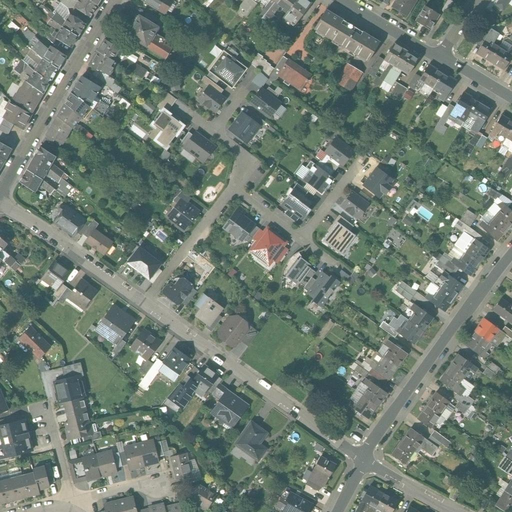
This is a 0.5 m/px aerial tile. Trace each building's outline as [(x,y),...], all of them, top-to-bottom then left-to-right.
[(97,6),(86,0),(74,0),(78,2),(74,9),(89,19),(97,6)] [(138,0),(139,0),(154,9),(157,4),(168,11),(173,3),(169,0),(138,0)] [(257,4),(251,0),(250,0),(247,4),(253,9),(257,4)] [(277,0),(271,8),(267,12),(262,19),(268,25),(274,17),(272,16),(279,7),(283,10),(281,11),(286,14),(283,18),(294,27),(311,5),(304,0),(277,0)] [(415,0),(397,0),(392,9),(406,16),(415,0)] [(447,0),(441,11),(446,14),(452,3),(447,0)] [(511,0),(500,0),(496,6),(504,11),(511,0)] [(426,8),(424,7),(415,22),(429,31),(439,15),(426,8)] [(355,28),(326,11),(314,30),(343,47),(355,28)] [(85,26),(70,16),(65,23),(56,16),(55,17),(52,20),(61,27),(78,38),(85,26)] [(141,19),(137,16),(132,24),(135,25),(128,36),(166,59),(171,49),(163,44),(165,41),(154,34),(157,28),(153,26),(141,19)] [(155,23),(143,16),(141,19),(153,26),(155,23)] [(78,38),(61,27),(52,20),(51,19),(47,24),(47,25),(58,34),(56,36),(53,34),(51,36),(61,43),(71,49),(78,38)] [(262,19),(253,30),(260,36),(268,25),(262,19)] [(53,34),(43,25),(38,32),(52,44),(58,48),(61,43),(51,36),(53,34)] [(379,43),(355,28),(343,47),(368,62),(379,43)] [(489,34),(476,55),(490,63),(499,47),(491,42),(494,37),(489,34)] [(120,49),(104,40),(97,52),(112,61),(113,59),(120,49)] [(48,51),(38,42),(31,49),(36,54),(42,59),(59,70),(67,56),(51,47),(48,51)] [(403,50),(393,44),(383,61),(389,64),(384,72),(388,74),(403,50)] [(508,52),(499,47),(490,63),(504,71),(511,57),(511,47),(508,52)] [(238,55),(229,48),(225,52),(235,59),(238,55)] [(31,49),(24,59),(31,64),(33,60),(36,54),(31,49)] [(419,59),(403,50),(388,74),(384,81),(392,87),(400,74),(399,74),(401,71),(409,76),(419,59)] [(225,52),(223,51),(208,72),(209,73),(219,80),(232,90),(247,69),(235,59),(225,52)] [(112,61),(97,52),(88,65),(108,77),(112,70),(110,68),(113,62),(112,61)] [(59,70),(42,59),(36,54),(33,60),(40,64),(39,67),(38,66),(35,71),(51,82),(59,70)] [(258,54),(251,64),(268,79),(274,70),(270,66),(270,65),(266,62),(262,58),(262,57),(258,54)] [(274,70),(268,79),(273,84),(278,76),(288,61),(283,57),(274,70)] [(139,67),(124,58),(122,61),(119,58),(118,60),(116,59),(115,60),(113,59),(112,61),(133,74),(134,75),(139,67)] [(51,82),(35,71),(23,60),(16,72),(21,76),(24,71),(32,77),(28,83),(44,94),(51,82)] [(310,75),(288,61),(278,76),(299,91),(305,82),(307,83),(309,80),(307,79),(310,75)] [(363,71),(349,62),(336,83),(350,92),(363,71)] [(133,74),(119,65),(116,69),(120,72),(119,74),(129,80),(133,74)] [(442,74),(429,65),(424,73),(422,72),(420,75),(422,76),(421,78),(419,81),(420,81),(417,86),(421,89),(424,84),(433,89),(442,74)] [(219,80),(209,73),(206,78),(215,85),(219,80)] [(442,74),(433,89),(441,95),(439,99),(444,102),(456,82),(442,74)] [(421,78),(416,75),(409,87),(414,90),(417,86),(420,81),(419,81),(421,78)] [(100,88),(82,77),(71,93),(89,107),(94,111),(97,106),(91,102),(100,88)] [(376,77),(371,86),(378,90),(384,81),(376,77)] [(215,85),(206,78),(202,82),(208,87),(219,95),(223,91),(215,85)] [(27,82),(19,96),(20,97),(15,105),(16,105),(33,115),(44,94),(28,83),(27,82)] [(208,87),(198,100),(204,104),(203,105),(208,109),(209,108),(215,112),(225,99),(219,95),(208,87)] [(266,94),(261,89),(248,107),(269,122),(282,105),(276,101),(272,98),(266,94)] [(281,97),(270,89),(266,94),(276,101),(281,97)] [(166,92),(157,107),(163,112),(163,111),(167,113),(177,100),(166,92)] [(89,107),(71,93),(57,116),(70,126),(72,128),(76,124),(89,107)] [(454,108),(448,119),(461,127),(467,117),(477,102),(463,93),(454,108)] [(33,115),(16,105),(15,105),(12,101),(6,110),(9,111),(5,118),(7,120),(15,125),(24,130),(33,115)] [(108,107),(100,102),(97,106),(94,111),(102,117),(108,107)] [(490,110),(477,102),(467,117),(476,122),(471,130),(476,133),(477,133),(477,132),(490,110)] [(150,112),(142,104),(138,109),(146,116),(150,112)] [(449,105),(438,124),(443,127),(448,119),(454,108),(449,105)] [(167,113),(163,111),(163,112),(152,125),(162,133),(156,141),(159,144),(159,143),(166,149),(175,137),(177,138),(185,127),(177,121),(178,120),(171,115),(171,116),(167,113)] [(266,123),(251,112),(248,117),(260,126),(262,128),(266,123)] [(248,117),(242,113),(228,131),(246,144),(260,126),(248,117)] [(70,126),(57,116),(47,136),(62,145),(68,134),(66,133),(70,126)] [(511,123),(500,116),(488,136),(494,139),(496,135),(505,140),(511,128),(511,123)] [(7,120),(5,119),(0,127),(0,129),(9,135),(15,125),(7,120)] [(88,133),(79,126),(79,127),(76,124),(72,128),(84,138),(88,133)] [(511,128),(505,140),(502,144),(509,149),(508,151),(511,153),(511,128)] [(188,132),(178,145),(184,150),(185,148),(194,137),(188,132)] [(476,133),(471,141),(470,141),(464,152),(470,155),(476,145),(482,136),(477,132),(477,133),(476,133)] [(214,147),(196,134),(194,137),(185,148),(203,161),(214,147)] [(482,136),(476,145),(481,148),(486,139),(482,136)] [(354,152),(335,138),(324,153),(327,155),(339,165),(343,167),(354,152)] [(0,156),(6,160),(12,150),(0,142),(0,156)] [(40,148),(33,160),(49,169),(56,174),(59,169),(52,163),(56,157),(40,148)] [(339,165),(327,155),(321,162),(334,172),(339,165)] [(49,169),(33,160),(27,171),(42,180),(46,174),(53,179),(56,174),(49,169)] [(316,166),(310,161),(305,168),(309,171),(302,180),(322,195),(326,188),(328,189),(330,186),(329,185),(334,179),(330,176),(316,166)] [(321,162),(320,161),(316,166),(330,176),(334,172),(321,162)] [(68,176),(59,169),(56,174),(64,181),(68,176)] [(392,180),(376,169),(363,186),(379,198),(383,193),(385,195),(390,188),(388,186),(392,180)] [(42,180),(27,171),(20,183),(37,193),(39,191),(37,190),(39,185),(51,195),(55,190),(42,180)] [(64,181),(56,174),(53,179),(61,185),(64,181)] [(308,192),(297,184),(292,189),(293,190),(304,198),(308,192)] [(304,198),(293,190),(292,189),(289,188),(285,196),(288,197),(281,205),(288,210),(299,218),(302,221),(310,211),(307,209),(311,204),(304,198)] [(500,195),(490,189),(487,195),(497,201),(500,195)] [(61,195),(55,190),(51,195),(57,199),(61,195)] [(191,199),(181,191),(173,200),(177,203),(180,199),(187,204),(191,199)] [(357,196),(351,192),(341,206),(346,211),(345,212),(351,216),(352,215),(358,219),(368,205),(366,204),(357,196)] [(370,199),(360,192),(357,196),(366,204),(370,199)] [(177,203),(167,217),(178,226),(177,227),(182,231),(184,229),(185,231),(199,213),(187,204),(180,199),(177,203)] [(501,210),(494,217),(507,230),(511,224),(511,212),(504,206),(501,210)] [(85,222),(63,207),(61,207),(59,210),(59,213),(62,215),(56,223),(74,237),(77,234),(84,224),(85,222)] [(299,218),(288,210),(284,214),(295,223),(299,218)] [(254,226),(236,211),(223,228),(242,242),(244,240),(254,226)] [(353,227),(339,216),(331,227),(332,228),(337,222),(349,232),(353,227)] [(487,225),(483,229),(496,241),(507,230),(494,217),(487,225)] [(99,225),(93,220),(88,227),(82,235),(89,239),(95,231),(99,225)] [(332,228),(322,241),(341,255),(355,236),(349,232),(337,222),(332,228)] [(84,224),(77,234),(81,237),(82,235),(88,227),(84,224)] [(254,226),(244,240),(248,244),(259,229),(254,226)] [(113,244),(95,231),(89,239),(86,242),(105,255),(113,244)] [(284,245),(266,231),(250,251),(257,257),(262,256),(270,263),(272,261),(283,246),(284,245)] [(7,244),(0,237),(0,258),(1,260),(9,267),(14,261),(5,253),(7,251),(4,248),(7,244)] [(488,251),(474,240),(470,245),(465,253),(479,263),(488,251)] [(283,246),(272,261),(277,265),(288,250),(283,246)] [(160,264),(139,249),(128,263),(148,278),(149,279),(157,268),(160,264)] [(283,270),(281,277),(290,280),(296,285),(298,283),(300,284),(311,269),(309,268),(311,266),(303,260),(298,252),(292,257),(287,263),(283,270)] [(25,260),(17,253),(13,257),(21,264),(25,260)] [(459,261),(455,266),(470,277),(479,263),(465,253),(459,261)] [(459,261),(454,258),(451,263),(455,266),(459,261)] [(21,271),(15,266),(16,263),(14,261),(9,267),(17,275),(21,271)] [(70,273),(54,262),(41,280),(56,290),(57,291),(62,285),(70,273)] [(455,273),(444,266),(441,271),(444,273),(451,278),(455,273)] [(157,268),(149,279),(148,278),(146,280),(152,284),(162,272),(157,268)] [(311,269),(300,284),(304,287),(312,278),(315,273),(311,269)] [(359,275),(354,272),(350,277),(355,280),(359,275)] [(451,278),(444,273),(439,279),(444,283),(439,289),(454,299),(463,286),(451,278)] [(308,293),(307,294),(314,298),(312,300),(321,307),(339,283),(330,276),(329,278),(322,274),(316,281),(308,293)] [(304,287),(303,289),(308,293),(316,281),(312,278),(304,287)] [(72,292),(67,298),(68,298),(75,304),(76,302),(85,308),(96,292),(80,280),(72,292)] [(181,280),(175,288),(171,284),(169,286),(167,286),(163,291),(164,295),(169,299),(172,299),(174,301),(175,304),(177,305),(179,304),(180,303),(192,289),(192,286),(184,280),(181,280)] [(409,301),(416,291),(403,280),(395,290),(409,301)] [(57,291),(56,290),(52,295),(58,300),(67,288),(62,285),(57,291)] [(58,300),(64,304),(68,298),(67,298),(72,292),(67,288),(58,300)] [(192,289),(180,303),(186,307),(196,293),(192,289)] [(433,297),(430,302),(445,312),(454,299),(439,289),(433,297)] [(222,309),(203,294),(194,306),(201,311),(196,318),(206,326),(207,327),(217,315),(222,309)] [(433,297),(429,294),(425,299),(430,302),(433,297)] [(511,306),(500,299),(492,311),(511,324),(511,306)] [(413,305),(409,310),(414,313),(418,308),(413,305)] [(113,306),(99,326),(111,335),(107,340),(116,346),(117,347),(121,341),(135,322),(113,306)] [(414,313),(409,321),(423,331),(432,318),(418,308),(414,313)] [(217,315),(207,327),(206,326),(204,328),(211,333),(221,319),(217,315)] [(240,323),(234,318),(229,319),(222,328),(220,328),(218,331),(218,334),(220,335),(218,337),(223,340),(224,339),(228,342),(227,343),(231,347),(236,346),(239,342),(247,332),(246,332),(241,328),(240,323)] [(484,320),(475,333),(489,343),(495,335),(500,339),(504,334),(484,320)] [(423,331),(409,321),(403,329),(399,334),(414,344),(423,331)] [(398,326),(395,331),(399,334),(403,329),(398,326)] [(247,332),(239,342),(248,348),(258,333),(250,327),(246,332),(247,332)] [(33,337),(27,331),(19,340),(38,359),(50,347),(36,334),(33,337)] [(142,333),(131,349),(140,356),(142,353),(149,359),(160,344),(150,336),(149,338),(142,333)] [(489,343),(475,333),(466,346),(485,359),(489,355),(483,351),(489,343)] [(116,346),(111,352),(117,356),(125,344),(121,341),(117,347),(116,346)] [(387,341),(384,346),(389,349),(392,344),(387,341)] [(389,349),(383,357),(398,367),(407,354),(392,344),(389,349)] [(190,360),(174,349),(163,364),(163,365),(159,370),(160,371),(174,381),(190,360)] [(478,370),(458,356),(449,369),(463,379),(469,371),(474,375),(478,370)] [(377,365),(374,370),(377,373),(388,380),(398,367),(383,357),(377,365)] [(145,377),(138,386),(145,391),(160,371),(159,370),(163,365),(163,364),(157,360),(145,377)] [(146,361),(138,372),(145,377),(153,366),(146,361)] [(373,362),(369,366),(367,365),(363,370),(368,373),(374,378),(377,373),(374,370),(377,365),(373,362)] [(80,363),(62,368),(65,380),(77,377),(78,378),(84,377),(80,363)] [(204,366),(192,383),(196,386),(199,388),(200,385),(207,390),(210,386),(217,377),(217,376),(204,366)] [(363,370),(357,366),(354,371),(364,378),(368,373),(363,370)] [(463,379),(449,369),(440,382),(457,394),(460,395),(463,396),(464,395),(467,397),(474,387),(471,385),(471,384),(463,379)] [(65,380),(54,383),(59,404),(83,398),(78,378),(77,377),(65,380)] [(217,377),(210,386),(215,389),(218,384),(221,380),(217,377)] [(387,394),(367,380),(363,384),(368,388),(362,396),(377,407),(387,394)] [(183,389),(178,385),(167,399),(172,403),(172,402),(174,403),(174,404),(179,408),(179,407),(182,409),(190,397),(189,396),(196,386),(192,383),(190,381),(186,386),(186,385),(183,389)] [(227,391),(218,384),(215,389),(211,394),(220,401),(219,400),(226,391),(226,392),(227,391)] [(226,392),(226,391),(219,400),(220,401),(211,412),(225,422),(222,426),(229,431),(235,422),(236,422),(245,408),(237,402),(238,401),(238,398),(235,396),(232,396),(226,392)] [(450,403),(436,393),(427,407),(440,416),(450,403)] [(467,397),(464,395),(463,396),(460,395),(457,394),(453,398),(468,409),(473,401),(467,397)] [(377,407),(362,396),(356,405),(351,401),(348,406),(368,420),(377,407)] [(83,398),(59,404),(61,409),(65,408),(67,415),(86,410),(83,398)] [(344,405),(334,398),(331,403),(340,410),(344,405)] [(440,416),(427,407),(418,419),(431,429),(440,416)] [(86,410),(67,415),(68,422),(64,423),(66,429),(89,423),(86,410)] [(0,427),(0,457),(0,459),(31,451),(24,421),(5,426),(0,427)] [(251,422),(234,444),(258,461),(266,450),(259,444),(267,433),(251,422)] [(89,423),(66,429),(69,440),(82,437),(92,434),(89,423)] [(438,449),(411,429),(401,442),(415,452),(418,454),(421,449),(432,457),(438,449)] [(447,441),(434,431),(430,436),(443,445),(447,441)] [(92,434),(82,437),(84,444),(101,439),(100,432),(92,434)] [(153,441),(138,445),(144,467),(159,463),(158,458),(154,444),(153,441)] [(166,441),(160,442),(163,454),(169,452),(166,441)] [(160,442),(154,444),(158,458),(163,456),(163,454),(160,442)] [(415,452),(401,442),(392,455),(406,465),(415,452)] [(138,445),(123,449),(127,466),(129,470),(144,467),(138,445)] [(111,452),(96,456),(102,477),(117,473),(116,469),(112,454),(111,452)] [(124,452),(118,453),(122,467),(127,466),(124,452)] [(122,467),(118,453),(112,454),(116,469),(122,467)] [(185,454),(169,458),(175,480),(181,478),(191,476),(190,474),(185,454)] [(96,456),(81,460),(81,462),(76,463),(80,481),(86,479),(87,481),(102,477),(96,456)] [(320,458),(309,479),(321,486),(323,487),(334,466),(320,458)] [(511,467),(511,462),(505,458),(499,467),(507,473),(511,467)] [(76,461),(68,463),(73,483),(80,481),(76,463),(76,462),(76,461)] [(44,467),(33,470),(34,474),(38,490),(49,487),(48,484),(45,473),(44,467)] [(51,471),(45,473),(48,484),(54,482),(51,471)] [(34,474),(22,477),(27,497),(39,494),(38,490),(34,474)] [(191,476),(181,478),(182,484),(196,480),(194,474),(190,474),(191,476)] [(22,477),(10,480),(16,500),(27,497),(22,477)] [(321,486),(309,479),(306,485),(318,492),(321,486)] [(10,480),(0,482),(0,487),(4,503),(16,500),(10,480)] [(216,481),(212,480),(206,489),(216,495),(220,488),(217,486),(216,481)] [(200,485),(187,488),(192,505),(196,504),(200,506),(201,511),(208,510),(216,495),(206,489),(200,485)] [(369,486),(358,507),(363,510),(366,505),(375,510),(384,494),(369,486)] [(454,489),(450,499),(455,501),(459,491),(454,489)] [(315,501),(301,493),(298,498),(311,505),(311,506),(312,507),(315,501)] [(511,511),(511,496),(506,493),(502,499),(500,498),(495,506),(504,511),(511,511)] [(298,498),(289,494),(286,500),(282,497),(276,507),(284,511),(307,511),(311,506),(311,505),(298,498)] [(392,511),(398,501),(384,494),(375,510),(373,511),(392,511)] [(133,498),(118,502),(120,511),(137,511),(133,498)] [(489,501),(484,499),(480,507),(485,509),(489,501)] [(120,511),(118,502),(103,506),(105,511),(104,511),(120,511)]
